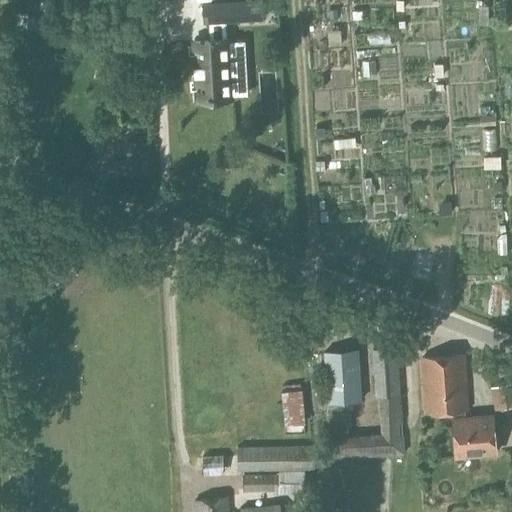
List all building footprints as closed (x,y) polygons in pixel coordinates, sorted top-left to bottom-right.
[(209,40),(193,40),(197,99),(231,97),(228,39),(227,39),(226,21),(263,19),(262,0),(242,0),(202,2),(203,22),(208,22),(209,40)] [(411,0),(412,23),(431,22),(430,0),(411,0)] [(337,8),(329,8),(329,17),(337,16),(337,8)] [(361,11),(353,12),(353,19),(362,19),(361,11)] [(349,60),(306,61),(307,92),(350,91),(349,60)] [(442,63),(434,64),(435,76),(443,75),(442,63)] [(88,142),(123,143),(123,122),(88,121),(88,142)] [(355,136),(342,138),(343,147),(356,146),(355,136)] [(354,158),(335,159),(336,178),(355,177),(354,158)] [(497,158),(485,158),(485,168),(497,167),(497,158)] [(360,198),(361,209),(394,207),(392,187),(401,187),(400,171),(359,173),(360,180),(326,182),(327,200),(360,198)] [(495,205),(460,205),(461,253),(496,252),(495,205)] [(399,226),(383,231),(387,243),(402,238),(399,226)] [(397,347),(371,350),(375,396),(378,396),(400,395),(397,347)] [(346,399),(361,398),(359,350),(325,352),(327,400),(346,399)] [(452,410),(465,409),(468,409),(464,356),(421,359),(426,413),(452,410)] [(511,380),(487,381),(488,404),(511,402),(511,380)] [(303,389),(283,390),(285,412),(305,411),(303,389)] [(402,422),(400,395),(378,396),(379,411),(380,411),(381,432),(348,434),(348,425),(351,425),(350,410),(347,410),(346,399),(327,400),(330,457),(404,453),(402,434),(401,434),(400,422),(402,422)] [(465,409),(452,410),(456,456),(496,453),(494,427),(481,428),(480,417),(465,418),(465,409)] [(242,469),(312,468),(310,446),(241,447),(242,469)] [(224,456),(204,457),(205,474),(225,473),(224,456)] [(246,490),(305,490),(305,474),(246,474),(246,490)] [(229,511),(228,497),(194,501),(195,511),(280,511),(280,504),(239,508),(239,511),(229,511)]
